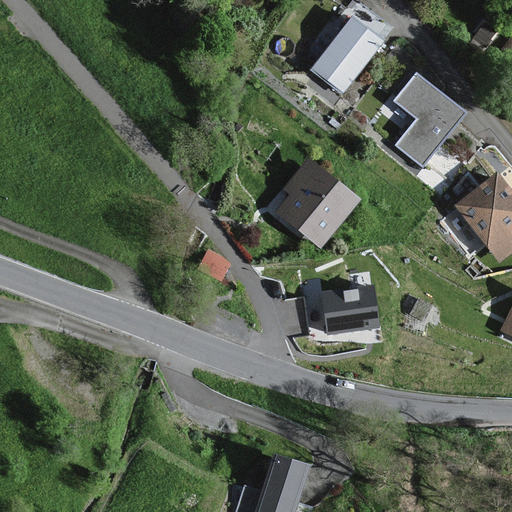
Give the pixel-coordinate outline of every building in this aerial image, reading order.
[(386,27),(354,5),(309,70),(341,92),(386,27)] [(459,117),(413,79),(395,101),(419,121),(398,147),(420,165),(459,117)] [(358,200),(310,161),(287,190),(293,195),(279,212),(321,246),(358,200)] [(511,247),(511,207),(488,179),(455,207),(498,259),(511,247)] [(199,262),(222,276),(231,260),(209,246),(199,262)] [(373,288),(324,294),(329,332),(378,325),(373,288)] [(511,299),(498,333),(511,338),(511,299)] [(294,511),(308,466),(277,456),(266,494),(247,488),(239,511),(294,511)]
